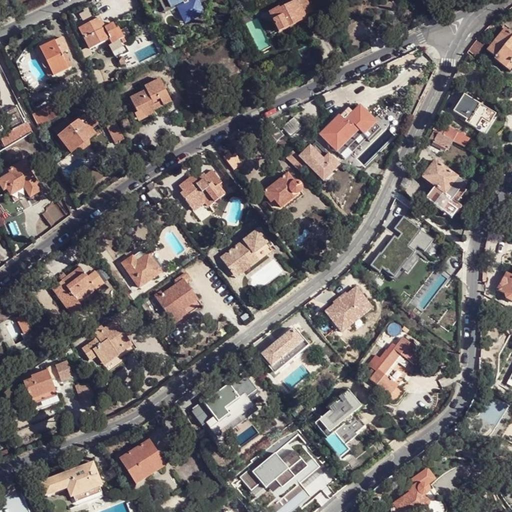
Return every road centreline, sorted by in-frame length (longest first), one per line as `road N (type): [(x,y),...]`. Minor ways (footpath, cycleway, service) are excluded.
road 1 (residential): [(0,472),(148,410),(338,267),(389,190),(456,47)]
road 2 (residential): [(435,27),(152,167),(0,279)]
road 3 (residential): [(335,511),(460,407),(468,391),(478,231),(511,180)]
